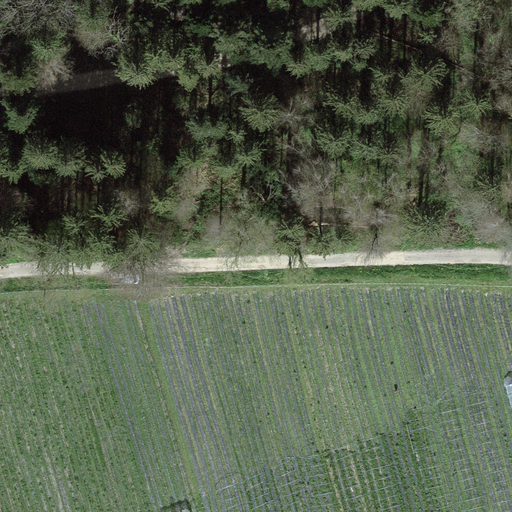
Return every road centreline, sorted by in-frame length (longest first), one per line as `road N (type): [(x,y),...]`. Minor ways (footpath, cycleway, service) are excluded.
road 1 (track): [(0,270),(511,255)]
road 2 (track): [(0,98),(212,62),(314,32),(373,0)]
